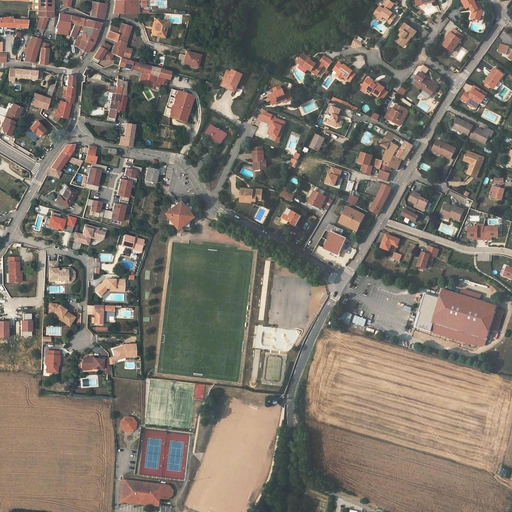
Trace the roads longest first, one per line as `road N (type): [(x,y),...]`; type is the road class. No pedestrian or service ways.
road 1 (residential): [(342,282),(213,208),(176,159),(69,130)]
road 2 (residential): [(286,511),(292,387),(342,282)]
road 3 (residential): [(380,219),(504,15)]
road 4 (residential): [(380,219),(462,249),(511,254)]
